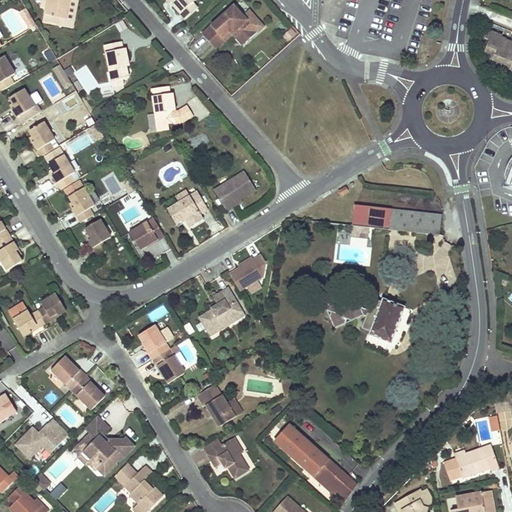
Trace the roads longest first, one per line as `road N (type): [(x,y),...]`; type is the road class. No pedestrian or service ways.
road 1 (secondary): [(354,511),(474,366),(480,324),(461,188)]
road 2 (residential): [(301,197),(132,0)]
road 3 (residential): [(301,197),(144,292),(100,296)]
road 4 (residential): [(94,329),(212,511)]
road 5 (residential): [(100,296),(70,276),(0,160)]
